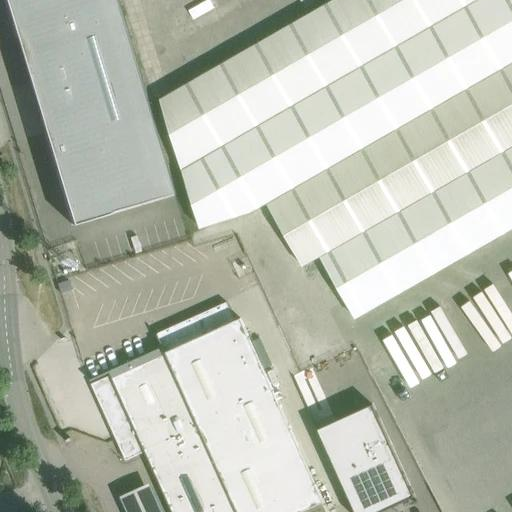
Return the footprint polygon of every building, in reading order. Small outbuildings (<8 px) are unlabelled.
[(3,0),(16,39),(22,37),(28,57),(42,53),(43,53),(83,41),(101,101),(40,119),(72,225),(176,194),(117,0),(3,0)] [(201,229),(265,205),(301,268),(320,257),(355,318),(511,228),(511,0),(332,0),(159,99),(201,229)] [(112,375),(92,384),(126,460),(145,451),(172,511),(328,511),(240,318),(252,313),(244,295),(158,334),(164,347),(110,371),(112,375)] [(372,405),(317,430),(354,511),(381,511),(414,497),(372,405)] [(157,511),(143,478),(115,491),(124,511),(157,511)] [(444,511),(456,511),(456,510),(453,511),(444,494),(437,497),(444,511)]
